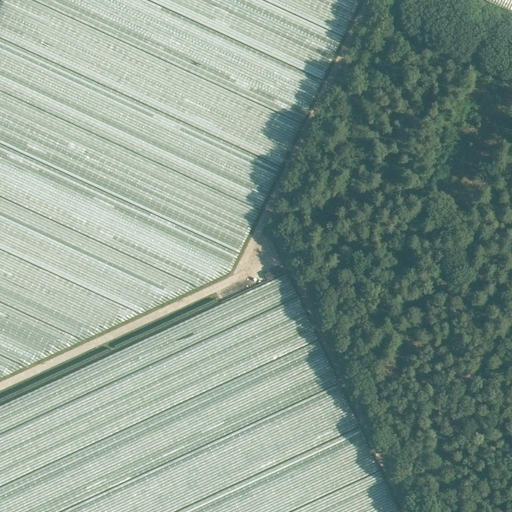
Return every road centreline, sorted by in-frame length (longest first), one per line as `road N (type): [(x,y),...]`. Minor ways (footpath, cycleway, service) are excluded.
road 1 (track): [(0,385),(289,256)]
road 2 (track): [(289,256),(281,218),(376,22)]
